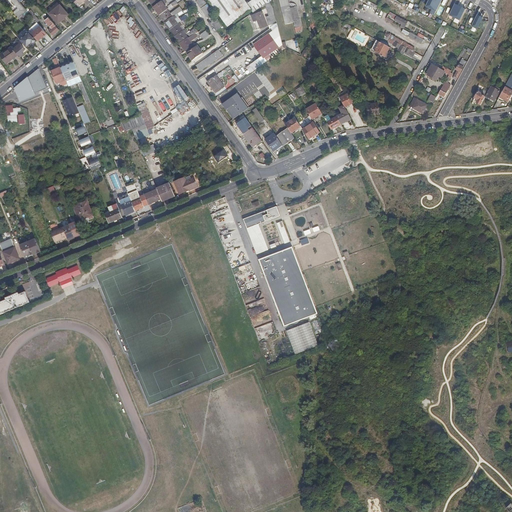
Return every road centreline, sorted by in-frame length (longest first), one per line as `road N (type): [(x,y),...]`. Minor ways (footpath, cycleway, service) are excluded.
road 1 (tertiary): [(260,174),(0,282)]
road 2 (unknown): [(486,320),(455,355),(429,410),(511,496)]
road 3 (tertiary): [(132,0),(260,174)]
road 4 (residential): [(468,0),(490,15),(491,26),(441,124)]
road 5 (residential): [(111,0),(0,90)]
road 6 (tertiary): [(388,132),(347,138),(260,174)]
road 7 (track): [(177,231),(94,266),(61,297)]
